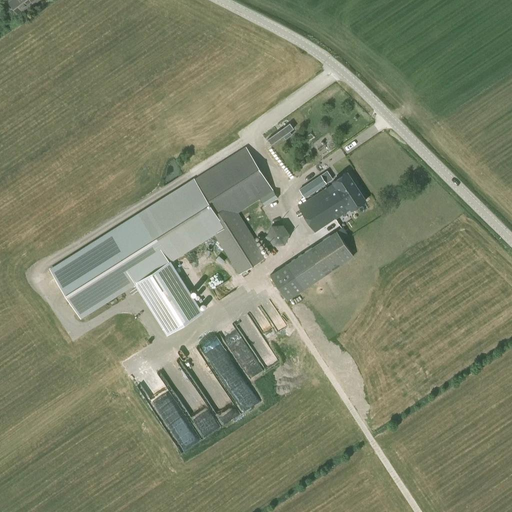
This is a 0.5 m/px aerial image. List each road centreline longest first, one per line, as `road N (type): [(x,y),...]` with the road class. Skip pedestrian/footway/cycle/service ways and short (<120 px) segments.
road 1 (tertiary): [(511,241),(339,69),(220,0)]
road 2 (track): [(264,281),(418,511)]
